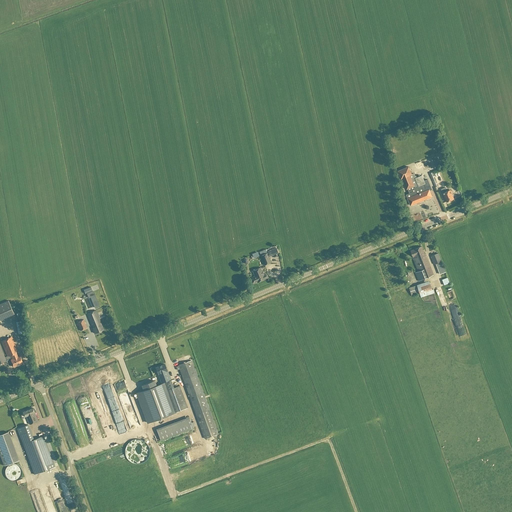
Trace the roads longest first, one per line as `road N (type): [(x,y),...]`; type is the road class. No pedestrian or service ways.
road 1 (unclassified): [(40,382),(511,190)]
road 2 (unclassified): [(86,511),(40,382)]
